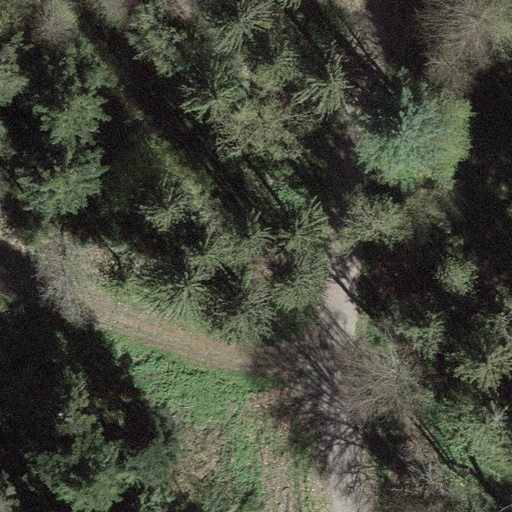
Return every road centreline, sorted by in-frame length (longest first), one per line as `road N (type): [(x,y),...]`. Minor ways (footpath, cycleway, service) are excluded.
road 1 (track): [(379,0),(355,127),(346,363),(357,511)]
road 2 (track): [(346,363),(0,279)]
